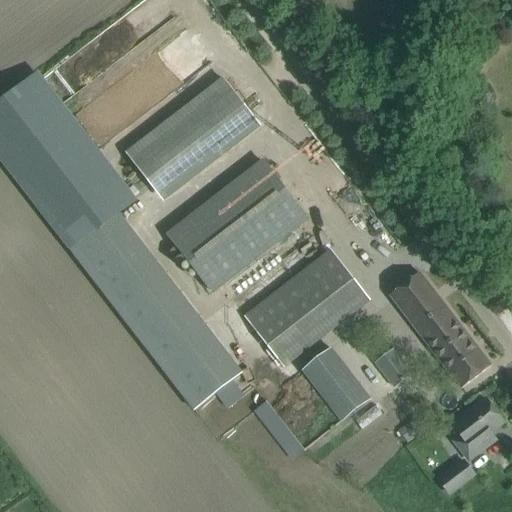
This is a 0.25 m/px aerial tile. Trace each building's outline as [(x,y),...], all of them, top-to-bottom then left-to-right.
[(270,129),(235,77),(132,146),(168,198),(270,129)] [(264,162),(174,231),(169,235),(213,292),(308,219),(264,162)] [(101,226),(148,202),(138,183),(111,197),(119,212),(99,222),(101,226)] [(246,318),(283,366),(369,298),(332,251),(246,318)] [(511,258),(501,266),(511,280),(511,258)] [(492,366),(482,353),(420,273),(390,296),(462,389),(492,366)] [(343,420),(371,399),(333,346),(304,367),(343,420)] [(414,375),(394,349),(376,363),(396,388),(414,375)] [(246,392),(234,377),(217,391),(229,406),(246,392)] [(305,447),(267,399),(254,409),(292,457),(305,447)] [(491,433),(504,422),(487,400),(453,425),(463,437),(456,443),(470,460),(496,440),(491,433)] [(356,419),(363,428),(382,414),(375,405),(356,419)] [(421,414),(399,431),(408,444),(431,427),(421,414)] [(440,481),(450,494),(475,475),(465,462),(440,481)]
